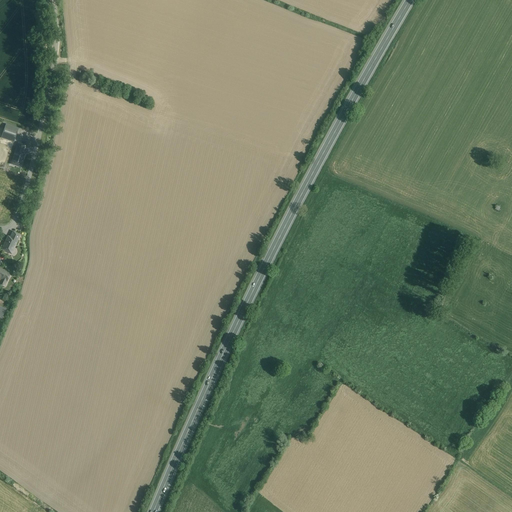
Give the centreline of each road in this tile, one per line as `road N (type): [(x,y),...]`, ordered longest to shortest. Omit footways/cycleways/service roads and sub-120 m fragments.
road 1 (primary): [(409,0),(260,274),(153,511)]
road 2 (unclassified): [(54,0),(54,64),(15,224)]
